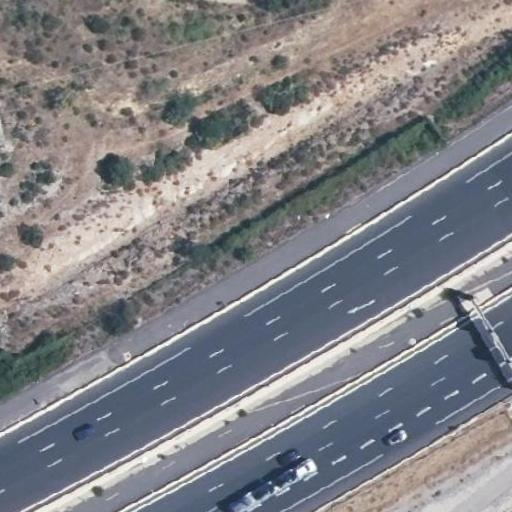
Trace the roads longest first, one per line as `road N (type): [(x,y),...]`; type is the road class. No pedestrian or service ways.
road 1 (motorway): [(511,191),(320,308),(0,484)]
road 2 (motorway): [(207,511),(511,336)]
